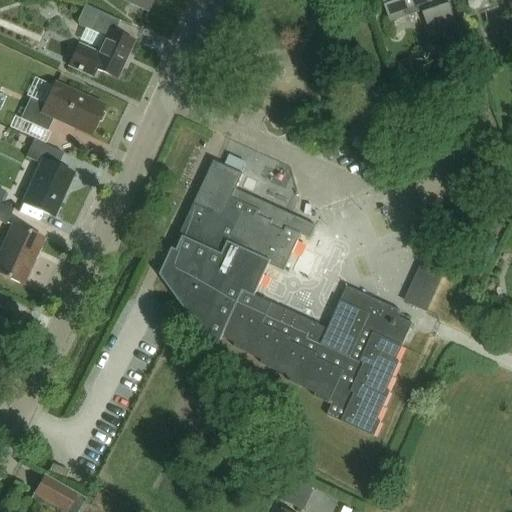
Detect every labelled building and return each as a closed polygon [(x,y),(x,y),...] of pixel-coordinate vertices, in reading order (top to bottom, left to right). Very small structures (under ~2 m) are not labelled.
[(127,0),(149,10),(153,0),(127,0)] [(385,0),(392,21),(424,10),(431,29),(455,21),(448,0),(385,0)] [(116,78),(134,40),(115,31),(119,20),(84,4),(76,20),(78,24),(100,34),(94,49),(78,43),(68,64),(89,74),(91,67),(116,78)] [(91,134),(104,106),(54,83),(45,104),(30,97),(21,118),(48,131),(54,117),(91,134)] [(53,217),(73,173),(58,166),(64,153),(34,139),(26,157),(40,164),(23,203),(53,217)] [(246,292),(254,295),(269,262),(285,270),(301,235),(311,239),(316,227),(296,218),(298,215),(237,188),(243,173),(241,172),(244,165),(234,161),(231,168),(214,160),(180,235),(183,236),(177,249),(172,247),(160,274),(161,275),(219,354),(226,337),(246,292)] [(0,221),(6,224),(13,209),(0,202),(0,221)] [(0,273),(22,284),(44,237),(14,223),(0,253),(0,273)] [(444,274),(422,263),(404,302),(427,313),(444,274)] [(246,292),(226,337),(237,342),(235,346),(264,359),(263,361),(291,374),(290,378),(317,390),(316,394),(333,401),(328,412),(376,434),(383,419),(379,417),(392,389),(388,387),(401,359),(397,358),(413,321),(399,314),(401,310),(347,285),(327,328),(254,295),(246,292)] [(45,475),(35,491),(68,510),(77,494),(45,475)] [(279,498),(303,508),(312,487),(288,477),(279,498)]
